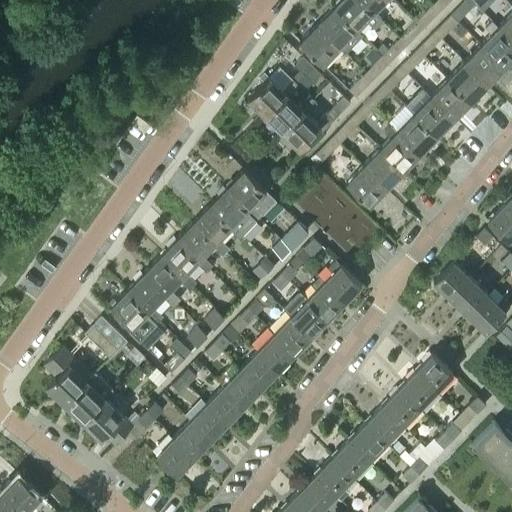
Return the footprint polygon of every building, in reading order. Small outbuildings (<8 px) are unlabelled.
[(331,5),(355,28),(364,18),(374,27),(382,20),(372,10),(361,0),(334,0),(334,2),(331,5)] [(361,0),(372,10),(381,0),(361,0)] [(440,10),(448,0),(434,0),(432,2),(440,10)] [(457,20),(473,3),(469,0),(461,0),(449,13),(457,20)] [(423,27),(440,10),(432,2),(415,20),(423,27)] [(345,52),(352,44),(345,38),(355,28),(331,5),(315,22),(339,45),(345,52)] [(511,8),(496,25),(511,40),(511,8)] [(441,37),(457,20),(449,13),(433,30),(441,37)] [(503,64),(511,54),(511,40),(496,25),(490,19),(484,26),(490,31),(480,42),(503,64)] [(407,44),(415,35),(423,27),(415,20),(399,36),(407,44)] [(322,63),(322,62),(339,45),(315,22),(298,40),(322,63)] [(423,55),(441,37),(433,30),(415,48),(423,55)] [(390,61),(407,44),(399,36),(387,48),(382,43),(378,47),(383,53),(382,54),(390,61)] [(486,81),(503,64),(480,42),(463,59),(486,81)] [(406,72),(423,55),(415,48),(399,65),(406,72)] [(373,79),(390,61),(382,54),(365,71),(373,79)] [(303,73),(311,64),(302,55),(293,64),(303,73)] [(469,99),(486,81),(463,59),(446,77),(469,99)] [(312,82),(320,73),(311,64),(303,73),(312,82)] [(390,89),(406,72),(399,65),(383,82),(390,89)] [(245,96),(263,114),(285,91),(288,94),(298,84),(291,78),(287,81),(285,83),(273,71),(269,77),(266,74),(245,96)] [(356,96),(373,79),(365,71),(348,89),(356,96)] [(429,94),(452,117),(469,99),(446,77),(429,94)] [(373,106),(390,89),(383,82),(366,100),(373,106)] [(422,101),(413,111),(436,133),(437,132),(441,135),(449,127),(445,124),(452,117),(429,94),(423,87),(415,95),(422,101)] [(285,91),(263,114),(281,130),(302,108),(306,112),(315,101),(308,94),(298,105),(288,94),(285,91)] [(322,129),(333,118),(349,100),(342,94),(327,111),(316,122),(306,112),(302,108),(281,130),(299,148),(319,127),(322,129)] [(356,123),(373,106),(366,100),(349,116),(356,123)] [(419,151),(436,133),(413,111),(396,129),(419,151)] [(339,141),(356,123),(349,116),(332,134),(339,141)] [(412,158),(419,151),(396,129),(390,123),(383,130),(389,136),(379,145),(402,168),(404,166),(407,170),(415,162),(412,158)] [(322,158),(339,141),(332,134),(315,151),(322,158)] [(385,185),(402,168),(379,145),(362,163),(385,185)] [(317,164),(322,158),(315,151),(309,157),(317,164)] [(368,203),(385,185),(362,163),(345,181),(368,203)] [(243,168),(226,185),(248,206),(244,210),(255,220),(275,199),(243,168)] [(226,185),(210,203),(231,223),(227,227),(238,237),(255,220),(244,210),(248,206),(226,185)] [(487,219),(507,238),(511,232),(511,208),(505,201),(487,219)] [(210,203),(193,220),(214,240),(211,244),(221,254),(228,247),(218,237),(227,227),(231,223),(210,203)] [(193,220),(176,237),(197,258),(194,261),(205,272),(212,264),(201,254),(211,244),(214,240),(193,220)] [(298,221),(281,238),(291,248),(308,230),(298,221)] [(484,243),(493,234),(484,226),(476,234),(484,243)] [(296,253),(304,262),(311,255),(322,245),(313,236),(303,246),(296,253)] [(176,237),(160,254),(181,275),(177,278),(188,289),(195,282),(184,271),(194,261),(197,258),(176,237)] [(272,248),(281,257),(291,248),(281,238),(272,248)] [(509,269),(511,266),(511,254),(509,252),(500,260),(509,269)] [(160,254),(143,272),(164,292),(161,296),(171,306),(179,298),(168,287),(177,278),(181,275),(160,254)] [(252,269),(261,278),(274,265),(264,256),(252,269)] [(453,258),(433,278),(451,295),(470,275),(453,258)] [(323,280),(343,300),(361,282),(341,262),(340,263),(336,259),(328,267),(332,271),(323,280)] [(280,271),(288,279),(297,271),(288,262),(280,271)] [(271,280),(280,288),(288,279),(280,271),(271,280)] [(143,272),(126,289),(147,309),(144,313),(154,323),(161,316),(151,306),(161,296),(164,292),(143,272)] [(470,275),(451,295),(468,311),(487,292),(470,275)] [(306,297),(327,317),(343,300),(323,280),(319,276),(311,284),(316,288),(306,297)] [(255,314),(263,305),(271,306),(276,301),(263,288),(246,306),(255,314)] [(119,316),(116,318),(139,340),(154,323),(144,313),(147,309),(126,289),(109,306),(119,316)] [(290,315),(310,334),(327,317),(306,297),(299,290),(283,308),(290,315)] [(487,292),(468,311),(486,329),(505,309),(507,307),(500,300),(498,302),(487,292)] [(238,314),(246,323),(255,314),(246,306),(238,314)] [(204,318),(214,327),(223,317),(214,308),(204,318)] [(92,324),(118,349),(126,340),(101,315),(92,324)] [(273,332),(293,352),(310,334),(290,315),(273,332)] [(84,332),(109,357),(118,349),(92,324),(84,332)] [(511,330),(506,325),(495,335),(506,346),(511,340),(511,330)] [(187,336),(196,345),(206,335),(196,326),(187,336)] [(212,340),(221,349),(229,340),(221,332),(212,340)] [(256,349),(276,369),(293,352),(273,332),(256,349)] [(204,349),(213,357),(221,349),(212,340),(204,349)] [(183,344),(163,363),(171,371),(190,351),(183,344)] [(45,385),(63,402),(91,373),(62,345),(44,364),(55,375),(45,385)] [(239,367),(259,386),(276,369),(256,349),(239,367)] [(435,389),(453,371),(433,351),(415,369),(435,389)] [(190,363),(197,370),(202,364),(196,358),(190,363)] [(179,375),(188,383),(196,375),(187,366),(179,375)] [(223,384),(243,404),(259,386),(239,367),(223,384)] [(419,406),(435,389),(415,369),(398,386),(419,406)] [(63,402),(81,420),(103,397),(112,388),(94,371),(91,373),(63,402)] [(171,384),(179,392),(188,383),(179,375),(171,384)] [(206,401),(226,421),(243,404),(223,384),(206,401)] [(402,424),(419,406),(398,386),(381,403),(402,424)] [(468,421),(485,403),(476,395),(459,413),(468,421)] [(126,429),(132,424),(139,416),(134,411),(126,419),(103,397),(81,420),(99,437),(104,432),(114,442),(126,429)] [(145,410),(154,418),(162,409),(154,401),(145,410)] [(189,419),(209,438),(226,421),(206,401),(189,419)] [(385,441),(402,424),(381,403),(364,421),(385,441)] [(137,418),(146,427),(154,418),(145,410),(137,418)] [(451,438),(468,421),(459,413),(443,430),(451,438)] [(172,436),(192,456),(209,438),(189,419),(172,436)] [(511,437),(493,419),(471,441),(511,481),(511,437)] [(368,458),(385,441),(364,421),(347,438),(368,458)] [(434,455),(451,438),(443,430),(426,448),(434,455)] [(172,436),(155,454),(175,474),(192,456),(172,436)] [(351,475),(368,458),(347,438),(330,455),(351,475)] [(397,440),(392,446),(399,453),(404,447),(397,440)] [(139,468),(149,457),(137,445),(127,455),(139,468)] [(434,455),(426,448),(425,447),(417,455),(418,456),(409,465),(417,473),(434,455)] [(351,475),(330,455),(313,472),(334,493),(341,500),(349,491),(342,484),(351,475)] [(408,482),(417,473),(409,465),(400,474),(408,482)] [(317,510),(334,493),(313,472),(296,490),(317,510)] [(0,491),(21,511),(39,493),(17,473),(0,490),(0,491)] [(284,511),(314,511),(317,510),(296,490),(279,507),(284,511)] [(0,511),(20,511),(21,511),(0,491),(0,511)] [(383,507),(391,500),(382,491),(375,499),(383,507)] [(432,511),(417,497),(401,511),(432,511)] [(370,511),(378,511),(383,507),(375,499),(366,508),(370,511)]
